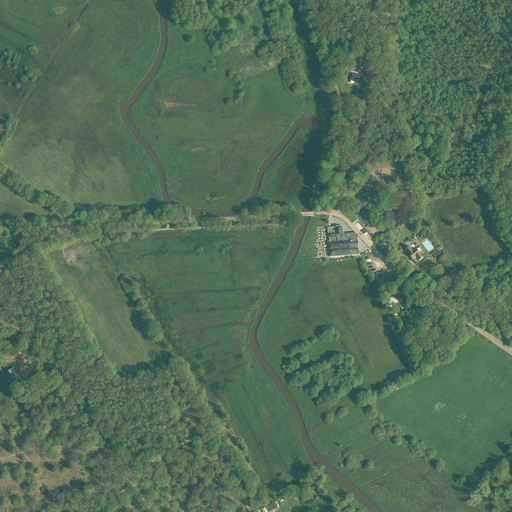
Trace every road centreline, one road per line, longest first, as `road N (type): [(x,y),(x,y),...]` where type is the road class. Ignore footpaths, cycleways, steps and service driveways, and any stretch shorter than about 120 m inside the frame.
road 1 (track): [(28,254),(63,317),(82,380),(135,459),(151,460)]
road 2 (unclassified): [(511,352),(401,274),(335,214)]
road 3 (track): [(333,214),(371,99),(389,0)]
road 4 (track): [(69,227),(287,215)]
road 5 (track): [(250,511),(230,470),(200,437),(151,460)]
road 6 (track): [(316,9),(345,119),(362,133)]
road 7 (track): [(378,227),(397,215),(401,187),(384,176),(368,186),(375,221)]
